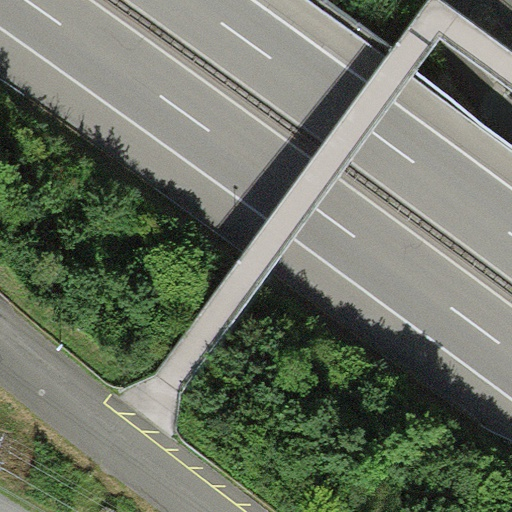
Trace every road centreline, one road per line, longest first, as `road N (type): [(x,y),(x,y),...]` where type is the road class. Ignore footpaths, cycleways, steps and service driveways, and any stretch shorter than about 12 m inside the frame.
road 1 (motorway): [(28,0),(511,350)]
road 2 (motorway): [(511,233),(191,0)]
road 3 (unclassified): [(207,511),(116,441),(0,331)]
